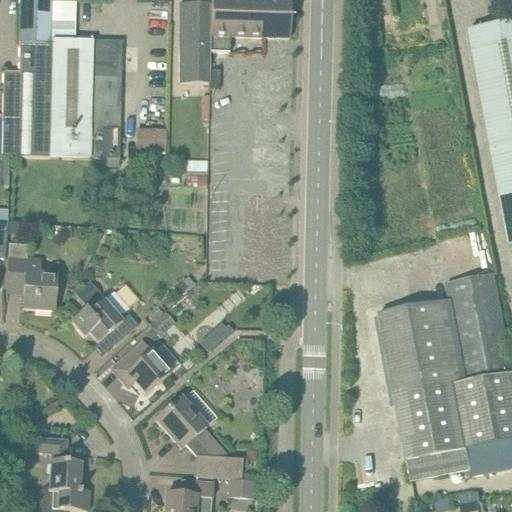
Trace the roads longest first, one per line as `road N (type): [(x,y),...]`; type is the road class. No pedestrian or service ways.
road 1 (secondary): [(310,511),(322,0)]
road 2 (residential): [(130,511),(121,435),(64,368),(41,351),(0,342)]
road 3 (unknown): [(256,124),(250,277)]
